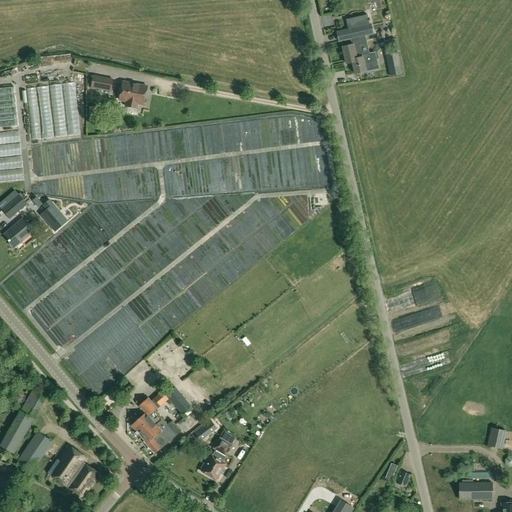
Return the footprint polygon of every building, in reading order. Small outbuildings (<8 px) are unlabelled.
[(349,46),(342,47),(346,64),(352,63),(352,59),(357,58),(362,57),(361,55),(369,54),(364,36),(374,34),(372,25),(369,25),(369,22),(367,14),(347,19),(349,26),(349,30),(351,39),(353,45),(349,46)] [(385,54),(390,77),(403,74),(398,52),(385,54)] [(357,58),(352,59),(352,63),(355,74),(366,72),(372,70),(379,69),(375,53),(369,55),(369,54),(361,55),(362,57),(357,58)] [(113,80),(94,76),(91,87),(111,91),(113,80)] [(137,108),(138,104),(144,105),(147,87),(123,82),(120,100),(127,101),(126,106),(137,108)] [(31,88),(35,141),(85,137),(84,114),(78,115),(77,99),(76,85),(31,88)] [(0,128),(18,126),(14,87),(0,89),(0,128)] [(34,135),(34,118),(26,118),(27,135),(34,135)] [(0,183),(28,181),(24,136),(0,138),(0,183)] [(28,204),(19,195),(2,209),(10,219),(28,204)] [(37,197),(32,201),(34,203),(38,208),(43,204),(37,197)] [(47,210),(41,215),(55,232),(67,221),(49,200),(43,205),(47,210)] [(34,230),(24,219),(4,236),(14,247),(34,230)] [(447,301),(444,288),(416,295),(419,307),(447,301)] [(152,362),(135,374),(141,384),(158,371),(152,362)] [(162,392),(169,400),(169,399),(182,414),(191,406),(175,387),(172,388),(169,385),(162,392)] [(1,446),(14,454),(46,399),(32,390),(20,411),(1,446)] [(117,390),(108,396),(113,405),(123,399),(117,390)] [(169,400),(162,392),(151,402),(148,398),(139,406),(145,413),(131,426),(137,432),(136,433),(138,435),(139,434),(147,444),(155,454),(182,431),(173,421),(168,425),(156,411),(169,400)] [(218,401),(213,405),(217,410),(222,405),(218,401)] [(72,431),(80,422),(75,417),(67,426),(72,431)] [(211,434),(204,425),(184,442),(191,450),(211,434)] [(487,446),(503,449),(507,431),(491,428),(487,446)] [(18,462),(32,472),(53,442),(38,432),(18,462)] [(216,450),(212,456),(207,464),(205,463),(202,468),(204,469),(202,472),(216,480),(226,465),(222,462),(226,456),(232,446),(231,445),(235,438),(225,432),(221,439),(220,439),(214,449),(216,450)] [(84,498),(100,475),(84,465),(88,460),(68,447),(49,474),(84,498)] [(396,482),(406,486),(410,475),(401,471),(396,482)] [(493,483),(473,483),(473,480),(462,480),(462,483),(459,483),(459,500),(493,499),(493,483)] [(313,511),(318,511),(325,504),(318,498),(310,509),(313,511)] [(341,502),(335,511),(352,511),(354,509),(341,502)] [(511,511),(511,502),(502,503),(502,511),(511,511)]
